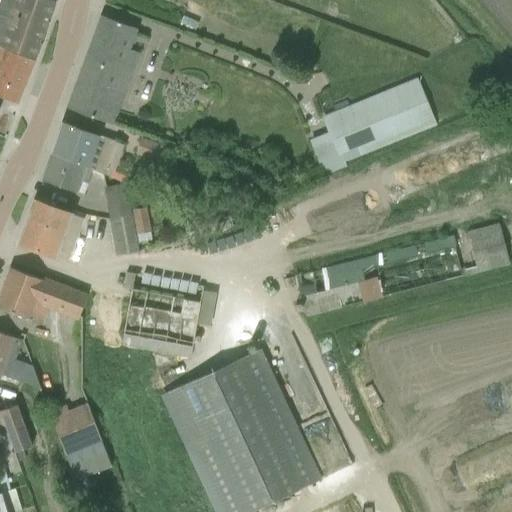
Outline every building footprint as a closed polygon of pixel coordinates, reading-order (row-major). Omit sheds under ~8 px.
[(0,0),(0,45),(32,60),(53,2),(51,0),(0,0)] [(100,15),(66,108),(113,125),(139,53),(130,50),(131,44),(134,44),(136,37),(134,35),(137,29),(100,15)] [(32,60),(0,45),(0,95),(15,103),(32,60)] [(344,161),(436,124),(416,77),(322,116),(327,131),(309,139),(322,173),(345,164),(344,161)] [(115,140),(61,121),(51,152),(92,168),(91,170),(126,184),(129,176),(114,171),(121,150),(122,145),(114,142),(115,140)] [(165,146),(141,137),(134,154),(159,163),(165,146)] [(92,168),(51,152),(41,179),(83,194),(87,183),(86,183),(91,170),(92,168)] [(394,188),(404,181),(394,165),(384,171),(394,188)] [(126,184),(103,188),(109,219),(132,216),(126,184)] [(84,219),(33,200),(18,243),(67,261),(84,219)] [(149,231),(150,231),(145,207),(131,209),(135,234),(136,234),(138,242),(151,240),(149,231)] [(138,252),(132,216),(109,219),(115,257),(138,252)] [(295,277),(282,279),(285,289),(296,285),(305,316),(508,265),(498,223),(294,275),(295,277)] [(41,279),(9,267),(0,290),(0,307),(42,323),(48,309),(77,320),(86,294),(43,277),(41,279)] [(128,303),(120,343),(188,358),(195,323),(209,324),(215,294),(201,291),(202,286),(134,272),(133,273),(125,272),(122,287),(130,288),(128,303)] [(0,332),(0,374),(37,388),(32,366),(14,359),(21,339),(0,332)] [(260,349),(159,395),(215,511),(247,511),(320,479),(260,349)] [(100,440),(85,403),(68,411),(65,405),(48,412),(64,454),(100,440)] [(0,410),(0,415),(14,453),(31,446),(15,405),(0,410)] [(0,492),(0,493),(6,511),(14,511),(21,510),(14,488),(9,489),(0,459),(0,492)]
